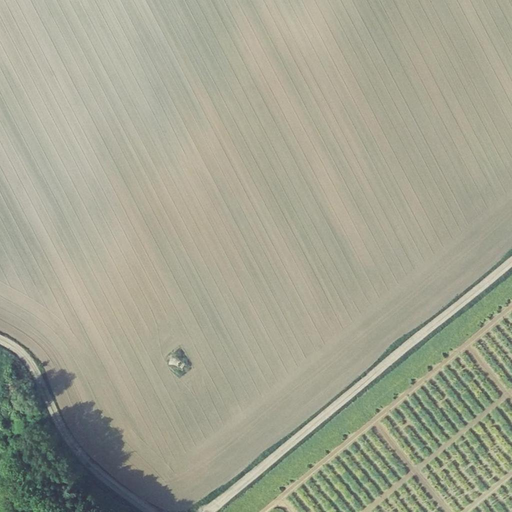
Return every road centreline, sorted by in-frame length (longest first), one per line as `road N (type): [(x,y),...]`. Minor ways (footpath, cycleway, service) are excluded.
road 1 (track): [(511,261),(209,511)]
road 2 (unclassified): [(0,339),(30,365),(69,441),(152,511)]
